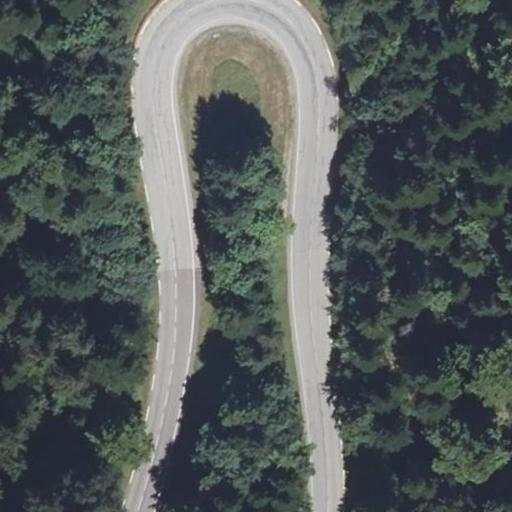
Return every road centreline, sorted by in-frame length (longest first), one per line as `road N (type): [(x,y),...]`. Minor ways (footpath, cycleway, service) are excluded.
road 1 (secondary): [(133,511),(156,435),(178,300),(148,93),(149,46),(187,0)]
road 2 (secondary): [(273,0),(288,4),(307,32),(317,70),(321,119),(311,173),(326,511)]
